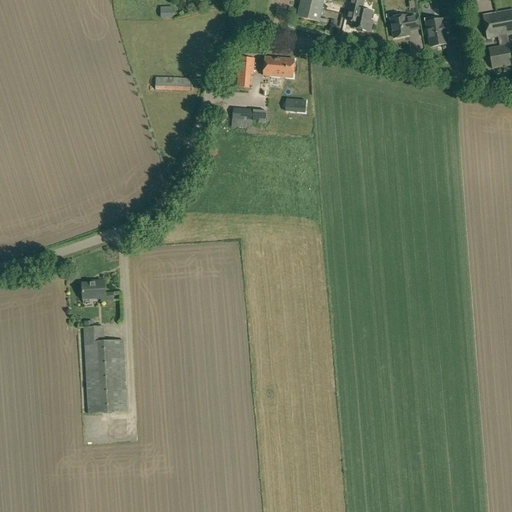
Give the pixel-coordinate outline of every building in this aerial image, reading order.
[(303,1),(302,6),(322,10),(324,2),(332,4),(333,0),(301,0),(301,1),(303,1)] [(364,0),(363,0),(350,0),(349,9),(356,11),(352,28),(370,32),(373,21),(370,21),(372,12),(364,10),(362,8),(364,0)] [(320,19),(322,10),(302,6),(301,10),(299,9),(297,18),(328,25),(329,20),(320,19)] [(161,18),(173,18),(173,7),(161,7),(161,18)] [(511,34),(511,10),(483,15),(487,39),(500,37),(502,47),(489,49),(492,69),(511,65),(508,46),(509,46),(507,36),(511,34)] [(406,16),(391,19),(394,39),(409,36),(408,30),(411,30),(412,30),(419,29),(417,16),(406,18),(406,16)] [(425,19),(426,28),(428,28),(431,47),(447,44),(446,37),(448,37),(448,38),(455,37),(451,19),(443,21),(442,20),(434,21),(434,18),(425,19)] [(253,75),(254,59),(239,57),(237,87),(249,88),(250,75),(253,75)] [(293,78),(295,60),(264,58),(263,76),(293,78)] [(190,92),(191,79),(156,78),(155,91),(190,92)] [(305,101),(285,99),(284,112),(304,114),(305,101)] [(267,111),(253,110),(233,109),(233,119),(232,127),(246,129),(248,129),(248,127),(252,128),(252,121),(259,121),(259,123),(266,124),(267,111)] [(114,301),(113,294),(105,294),(105,281),(96,281),(96,283),(82,284),(83,300),(102,299),(102,301),(114,301)] [(89,414),(116,413),(127,413),(123,341),(104,342),(103,327),(84,328),(89,414)]
